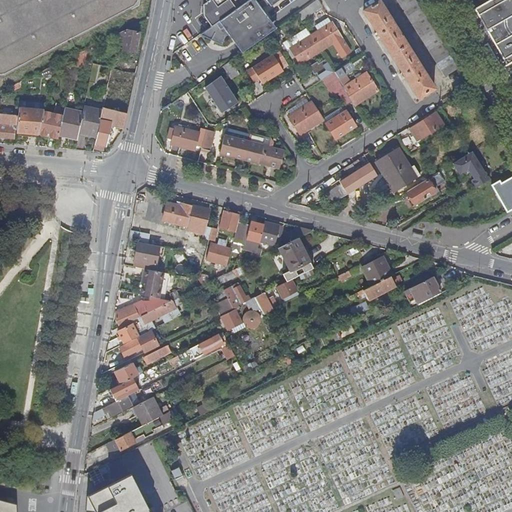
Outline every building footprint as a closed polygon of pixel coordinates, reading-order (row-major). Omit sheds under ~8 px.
[(0,0),(0,74),(3,74),(134,5),(137,1),(137,0),(0,0)] [(248,0),(213,26),(201,34),(212,40),(213,37),(223,43),(224,36),(228,34),(233,41),(241,53),(250,47),(269,34),(275,29),(267,17),(261,9),(268,3),(270,6),(277,2),(279,0),(260,0),(257,3),(254,0),(248,0)] [(210,0),(204,4),(206,7),(205,8),(205,15),(213,26),(248,0),(210,0)] [(322,7),(317,0),(315,0),(297,13),(302,21),(322,7)] [(415,0),(396,0),(400,6),(445,77),(459,68),(452,58),(415,0)] [(500,68),(511,61),(511,81),(511,82),(511,0),(487,0),(489,1),(468,13),(481,37),(477,39),(478,41),(476,42),(477,44),(478,46),(481,45),(482,46),(486,44),(498,66),(500,68)] [(424,72),(379,1),(363,11),(396,64),(418,99),(434,89),(424,72)] [(318,31),(330,22),(327,18),(314,26),(318,31)] [(318,31),(311,35),(321,50),(332,43),(341,57),(350,51),(331,22),(330,22),(318,31)] [(299,63),(321,50),(311,35),(307,28),(282,44),(287,51),(290,49),(295,56),(299,63)] [(125,30),(117,33),(115,44),(123,46),(122,51),(135,53),(139,32),(125,30)] [(259,79),(262,84),(283,71),(282,69),(288,65),(278,48),(269,53),(271,56),(267,59),(254,67),(247,71),(254,82),(259,79)] [(251,63),(254,67),(267,59),(264,55),(251,63)] [(334,71),(326,59),(318,64),(317,61),(309,66),(314,74),(316,73),(320,80),(322,79),(334,71)] [(112,60),(110,68),(123,71),(135,74),(138,63),(123,60),(122,62),(112,60)] [(239,74),(231,61),(223,66),(232,79),(239,74)] [(339,78),(339,79),(343,86),(352,101),(355,105),(378,91),(366,72),(360,76),(358,74),(354,76),(356,79),(350,82),(346,74),(355,68),(351,61),(334,71),(339,78)] [(53,66),(40,72),(40,77),(51,77),(53,66)] [(123,71),(110,68),(106,84),(116,86),(120,87),(123,71)] [(339,79),(334,71),(322,79),(333,97),(338,94),(345,105),(352,101),(343,86),(339,79)] [(223,81),(208,91),(222,112),(237,102),(223,81)] [(20,82),(8,88),(11,92),(20,87),(20,82)] [(106,84),(101,108),(111,110),(116,86),(106,84)] [(298,110),(309,103),(306,99),(296,106),(298,110)] [(78,134),(95,138),(101,111),(89,108),(90,102),(84,101),(82,113),(78,134)] [(311,102),(309,103),(298,110),(296,106),(287,111),(290,115),(288,116),(310,150),(316,146),(307,130),(323,120),(311,102)] [(16,129),(16,133),(37,135),(43,111),(43,110),(18,108),(17,116),(16,129)] [(95,138),(92,152),(102,153),(108,125),(123,129),(127,114),(111,110),(101,108),(101,111),(95,138)] [(58,136),(76,140),(78,134),(82,113),(64,109),(63,116),(58,136)] [(323,119),(335,139),(356,126),(346,111),(344,112),(343,110),(340,112),(338,109),(323,119)] [(43,111),(37,135),(57,139),(58,136),(63,116),(43,111)] [(422,120),(409,128),(417,141),(431,132),(443,124),(435,112),(422,120)] [(14,129),(16,129),(17,116),(0,114),(0,137),(13,139),(14,129)] [(199,133),(175,127),(174,130),(170,128),(167,138),(172,139),(171,144),(194,151),(199,133)] [(250,135),(251,134),(229,129),(227,136),(225,135),(220,153),(243,159),(248,141),(250,135)] [(250,135),(248,141),(271,147),(273,142),(271,139),(250,135)] [(214,139),(206,137),(202,152),(210,154),(214,139)] [(271,151),(272,147),(271,147),(248,141),(243,159),(278,167),(281,154),(271,151)] [(419,176),(412,165),(400,146),(375,161),(394,191),(419,176)] [(456,161),(465,155),(462,151),(453,156),(456,161)] [(456,161),(452,163),(458,174),(463,171),(469,172),(473,179),(470,181),(474,188),(488,180),(483,173),(482,173),(470,152),(465,155),(456,161)] [(364,155),(343,168),(345,171),(347,169),(353,178),(361,173),(355,165),(366,158),(364,155)] [(415,164),(412,165),(419,176),(421,174),(415,164)] [(359,185),(360,186),(377,175),(372,168),(356,179),(359,185)] [(511,176),(499,184),(498,182),(490,186),(507,213),(511,209),(511,176)] [(347,193),(359,185),(356,179),(343,187),(347,193)] [(412,207),(435,192),(427,179),(406,191),(410,197),(407,199),(412,207)] [(209,210),(182,203),(181,206),(177,205),(167,203),(163,220),(183,225),(182,228),(185,229),(185,230),(203,234),(209,210)] [(235,232),(241,211),(238,210),(237,212),(224,209),(220,228),(235,232)] [(250,225),(239,222),(234,242),(245,245),(244,248),(253,250),(257,251),(258,248),(259,242),(264,224),(251,221),(250,225)] [(264,222),(264,224),(259,242),(277,247),(280,236),(277,236),(279,226),(264,222)] [(298,238),(312,230),(301,227),(288,233),(291,241),(298,238)] [(217,229),(211,228),(208,240),(214,241),(217,229)] [(149,235),(130,230),(128,240),(137,242),(147,244),(149,238),(149,235)] [(164,241),(149,238),(147,244),(158,246),(163,247),(164,241)] [(282,274),(286,281),(302,273),(310,269),(313,268),(298,238),(291,241),(278,247),(289,270),(282,274)] [(147,244),(137,242),(134,262),(133,267),(145,269),(149,270),(150,265),(155,265),(158,246),(147,244)] [(231,249),(224,247),(220,246),(211,243),(206,260),(226,266),(231,249)] [(360,251),(357,246),(346,251),(348,256),(360,251)] [(250,255),(248,263),(255,259),(257,251),(253,250),(252,255),(250,255)] [(372,286),(391,276),(381,257),(362,267),(372,286)] [(248,263),(245,264),(232,271),(235,276),(248,270),(258,265),(255,259),(248,263)] [(200,276),(199,276),(198,279),(202,285),(208,282),(206,279),(209,269),(202,267),(200,276)] [(157,298),(162,272),(149,270),(145,269),(140,295),(157,298)] [(310,269),(302,273),(304,278),(312,273),(310,269)] [(235,276),(232,271),(225,274),(220,276),(220,277),(217,278),(218,280),(220,284),(235,276)] [(351,275),(349,271),(338,276),(340,280),(351,275)] [(394,277),(392,275),(391,276),(372,286),(362,290),(367,300),(383,292),(388,290),(394,287),(393,285),(401,281),(398,275),(394,277)] [(432,277),(415,286),(422,300),(439,291),(432,277)] [(282,298),(287,296),(291,294),(296,291),(291,280),(277,287),(282,298)] [(227,299),(232,308),(250,299),(248,295),(245,297),(238,283),(223,291),(225,293),(227,297),(227,299)] [(255,296),(263,313),(279,306),(273,295),(268,298),(267,294),(270,293),(268,290),(255,296)] [(138,318),(171,301),(161,299),(158,303),(141,300),(115,312),(115,317),(119,327),(138,318)] [(221,314),(232,308),(227,299),(216,305),(221,314)] [(108,342),(105,353),(137,337),(138,337),(135,332),(138,331),(140,336),(151,330),(156,327),(152,320),(177,307),(173,300),(171,301),(138,318),(141,323),(139,324),(138,323),(137,323),(132,325),(131,324),(117,332),(120,337),(108,342)] [(264,320),(255,307),(243,315),(252,329),(264,320)] [(235,309),(220,317),(227,330),(235,326),(236,328),(238,327),(237,325),(242,323),(235,309)] [(142,348),(144,352),(158,345),(151,330),(140,336),(138,337),(137,337),(138,339),(119,348),(124,357),(139,350),(142,348)] [(218,335),(211,339),(214,345),(221,342),(218,335)] [(211,339),(199,345),(202,351),(205,350),(214,345),(211,339)] [(170,344),(144,355),(147,363),(173,352),(170,344)] [(199,345),(199,344),(189,349),(194,358),(206,352),(205,350),(202,351),(199,345)] [(227,359),(234,356),(229,344),(222,348),(227,359)] [(179,360),(177,355),(168,360),(171,365),(179,360)] [(114,372),(121,384),(137,375),(131,363),(114,372)] [(132,393),(126,396),(131,405),(136,402),(132,393)] [(93,413),(92,424),(96,420),(106,416),(105,413),(107,412),(111,411),(113,415),(131,406),(131,405),(126,396),(93,413)] [(138,417),(142,425),(158,417),(161,415),(152,398),(133,407),(138,417)] [(199,415),(213,408),(209,401),(196,408),(199,415)] [(171,420),(167,412),(161,415),(158,417),(162,425),(171,420)] [(142,425),(106,444),(110,451),(120,450),(153,433),(152,430),(162,425),(158,417),(142,425)] [(87,497),(85,511),(149,511),(130,475),(87,497)] [(0,511),(11,511),(11,503),(9,503),(8,498),(0,498),(0,511)]
